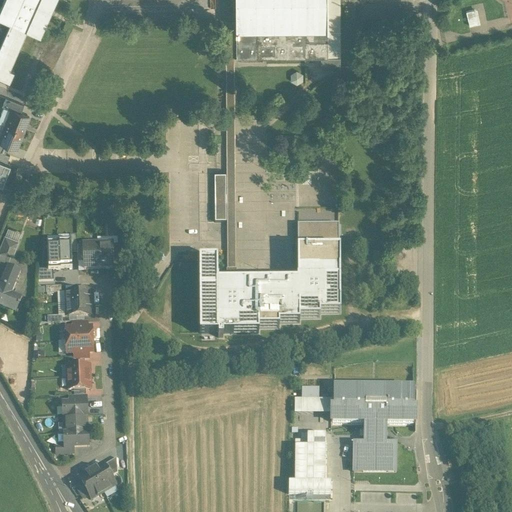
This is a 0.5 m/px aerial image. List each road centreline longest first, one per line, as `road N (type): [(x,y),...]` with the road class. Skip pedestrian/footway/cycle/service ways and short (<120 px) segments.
road 1 (residential): [(442,511),(428,385),(433,0)]
road 2 (residential): [(99,0),(0,227)]
